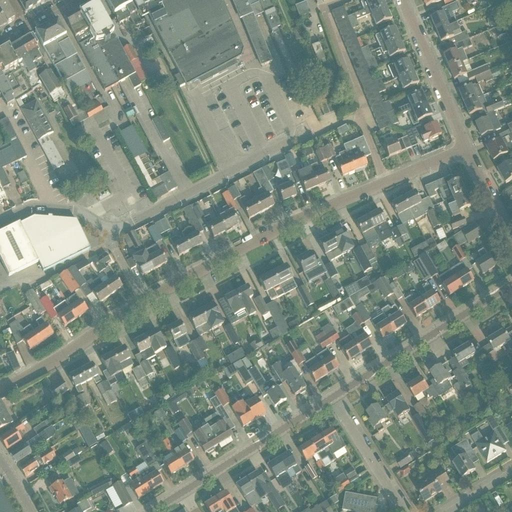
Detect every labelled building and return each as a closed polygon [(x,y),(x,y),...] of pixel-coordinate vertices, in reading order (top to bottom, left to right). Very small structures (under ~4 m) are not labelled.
[(0,0),(0,14),(7,25),(15,20),(2,0),(0,0)] [(16,0),(25,14),(50,0),(16,0)] [(135,28),(144,23),(146,22),(145,20),(140,22),(128,0),(105,0),(119,25),(130,19),(135,28)] [(131,0),(134,4),(141,18),(148,14),(149,14),(145,4),(154,0),(131,0)] [(154,0),(145,4),(149,14),(148,14),(184,87),(235,60),(206,5),(203,0),(154,0)] [(221,0),(217,0),(206,5),(235,60),(240,58),(241,55),(243,50),(221,0)] [(242,19),(261,66),(261,67),(268,64),(254,30),(240,0),(231,0),(239,18),(242,19)] [(240,0),(254,30),(268,64),(272,62),(254,18),(263,14),(258,4),(256,0),(240,0)] [(267,0),(256,0),(258,4),(263,14),(271,32),(280,28),(267,0)] [(367,17),(371,15),(385,9),(381,0),(372,0),(366,3),(365,0),(362,0),(360,1),(364,10),(367,17)] [(435,18),(431,19),(436,31),(449,25),(456,22),(452,14),(458,11),(455,4),(433,14),(435,18)] [(133,90),(142,85),(130,64),(129,64),(122,51),(123,50),(103,14),(98,5),(80,15),(79,13),(80,13),(79,12),(78,13),(77,11),(87,31),(95,43),(102,57),(103,57),(107,63),(119,83),(127,78),(133,90)] [(343,8),(331,13),(334,19),(346,14),(343,8)] [(390,21),(385,9),(371,15),(376,27),(390,21)] [(104,92),(119,83),(107,63),(103,57),(102,57),(95,43),(87,31),(77,11),(64,19),(93,71),(104,92)] [(346,14),(334,19),(336,25),(348,20),(347,18),(346,14)] [(348,20),(350,24),(356,21),(354,15),(347,18),(348,20)] [(488,28),(496,27),(495,19),(487,20),(488,28)] [(350,24),(348,20),(336,25),(339,31),(350,26),(350,24)] [(85,71),(62,30),(58,22),(57,21),(34,33),(35,34),(39,42),(63,83),(85,71)] [(356,21),(350,24),(350,26),(352,30),(359,27),(356,21)] [(466,33),(461,35),(456,22),(455,23),(449,25),(436,31),(442,43),(448,41),(451,48),(455,46),(454,46),(469,39),(466,33)] [(350,26),(339,31),(341,37),(353,32),(352,30),(350,26)] [(502,27),(494,30),(498,38),(505,35),(502,27)] [(149,28),(141,32),(145,39),(148,37),(150,41),(155,39),(149,28)] [(380,49),(399,41),(394,29),(380,35),(374,37),(380,49)] [(353,32),(341,37),(343,43),(355,38),(353,32)] [(29,37),(18,43),(35,72),(45,66),(37,53),(39,53),(35,46),(38,45),(32,36),(29,37)] [(358,44),(355,38),(343,43),(346,49),(358,44)] [(463,51),(472,47),(469,39),(454,46),(455,46),(457,51),(444,57),(449,69),(467,61),(463,51)] [(404,53),(399,41),(380,49),(382,54),(387,52),(390,59),(404,53)] [(18,43),(8,50),(20,71),(26,81),(32,91),(40,86),(33,73),(35,72),(18,43)] [(358,44),(346,49),(348,55),(360,50),(358,44)] [(129,47),(123,50),(122,51),(129,64),(130,64),(136,60),(129,47)] [(363,56),(370,53),(367,48),(361,50),(363,56)] [(8,50),(0,54),(0,70),(1,70),(3,74),(2,74),(5,79),(3,79),(11,94),(18,90),(11,76),(20,71),(8,50)] [(361,50),(360,50),(348,55),(351,60),(363,56),(361,50)] [(363,56),(365,62),(372,59),(370,53),(363,56)] [(363,56),(351,60),(353,66),(365,62),(363,56)] [(392,65),(387,67),(393,81),(398,79),(412,73),(410,68),(412,68),(409,61),(408,62),(407,61),(398,65),(393,67),(392,65)] [(487,66),(472,72),(467,61),(449,69),(454,81),(467,76),(469,82),(475,79),(485,74),(490,73),(487,66)] [(368,68),(365,62),(353,66),(356,72),(368,68)] [(368,68),(356,72),(358,78),(370,73),(368,68)] [(0,94),(1,97),(7,106),(10,104),(13,102),(11,97),(13,96),(11,94),(3,79),(5,79),(2,74),(3,74),(1,70),(0,70),(0,94)] [(64,96),(50,72),(39,78),(49,97),(51,96),(54,101),(64,96)] [(372,79),(370,73),(358,78),(360,84),(372,79)] [(403,91),(408,89),(417,85),(412,73),(398,79),(403,91)] [(475,79),(477,84),(485,80),(486,83),(493,80),(490,73),(485,74),(475,79)] [(372,79),(360,84),(363,90),(375,85),(374,83),(372,79)] [(376,88),(382,85),(380,80),(374,83),(375,85),(376,88)] [(376,88),(375,85),(363,90),(365,96),(377,91),(376,88)] [(377,91),(378,94),(385,92),(382,85),(376,88),(377,91)] [(459,92),(464,105),(483,97),(478,85),(476,86),(475,85),(472,87),(468,88),(459,92)] [(377,91),(365,96),(367,102),(379,97),(378,94),(377,91)] [(412,111),(426,105),(424,101),(426,100),(423,93),(421,94),(421,93),(407,99),(409,105),(399,109),(401,115),(407,113),(412,111)] [(381,103),(379,97),(367,102),(370,108),(381,103)] [(469,117),(479,113),(482,111),(482,110),(486,108),(489,115),(494,113),(494,112),(504,108),(504,107),(507,106),(504,99),(501,101),(501,99),(487,105),(483,97),(464,105),(469,117)] [(335,112),(330,99),(319,104),(324,116),(335,112)] [(64,166),(52,143),(51,143),(47,136),(52,133),(36,101),(24,108),(19,100),(16,101),(20,110),(41,149),(53,171),(64,166)] [(97,102),(83,110),(88,118),(102,111),(97,102)] [(381,103),(370,108),(372,113),(384,109),(381,103)] [(428,109),(426,105),(412,111),(407,113),(413,126),(418,124),(417,123),(431,117),(432,116),(429,109),(428,109)] [(82,108),(74,112),(71,106),(63,110),(72,127),(73,127),(88,119),(82,108)] [(133,125),(141,122),(135,109),(128,113),(133,125)] [(386,115),(384,109),(372,113),(375,119),(386,115)] [(389,121),(396,118),(393,112),(386,115),(389,121)] [(481,138),(491,134),(501,129),(496,117),(494,113),(489,115),(486,116),(488,120),(476,125),(481,138)] [(386,115),(375,119),(377,125),(389,121),(386,115)] [(163,143),(169,140),(157,118),(151,121),(163,143)] [(396,118),(389,121),(391,127),(398,124),(396,118)] [(0,122),(0,126),(8,142),(11,149),(18,162),(26,158),(6,119),(4,121),(0,122)] [(391,127),(389,121),(377,125),(380,132),(391,127)] [(428,141),(441,136),(436,124),(424,129),(426,134),(420,137),(423,143),(428,141)] [(348,131),(345,126),(336,131),(339,136),(348,131)] [(133,159),(142,155),(146,152),(132,127),(126,130),(119,134),(133,159)] [(405,133),(407,138),(411,148),(417,146),(413,137),(411,131),(405,133)] [(502,163),(510,158),(508,154),(506,150),(507,149),(508,149),(508,146),(508,145),(511,143),(508,137),(496,144),(487,148),(494,162),(499,159),(502,163)] [(363,159),(370,156),(363,138),(362,138),(353,142),(343,146),(346,152),(354,172),(366,167),(363,159)] [(411,148),(407,138),(395,142),(395,141),(392,142),(383,146),(388,158),(400,153),(411,148)] [(0,147),(0,154),(11,149),(8,142),(4,144),(5,145),(0,147)] [(327,161),(335,157),(330,146),(322,150),(327,161)] [(0,170),(6,168),(18,162),(11,149),(0,154),(0,170)] [(309,149),(304,151),(306,157),(312,155),(309,149)] [(320,164),(327,161),(322,150),(315,153),(320,164)] [(342,177),(354,172),(346,152),(338,155),(340,158),(335,160),(338,168),(342,177)] [(284,158),(286,161),(289,169),(296,166),(295,163),(292,155),(284,158)] [(289,169),(286,161),(275,166),(284,187),(277,190),(283,203),(296,197),(290,185),(294,184),(290,174),(291,174),(289,169)] [(506,184),(511,181),(511,163),(507,166),(498,171),(506,184)] [(309,168),(309,169),(312,177),(317,188),(330,183),(326,173),(322,166),(317,168),(316,165),(309,168)] [(261,170),(261,171),(266,180),(267,183),(273,179),(267,167),(265,168),(261,170)] [(317,188),(312,177),(309,169),(303,172),(302,170),(291,174),(296,185),(301,183),(305,193),(317,188)] [(266,180),(261,171),(261,170),(253,174),(260,189),(258,191),(261,198),(254,202),(261,214),(273,207),(267,195),(273,192),(267,183),(266,180)] [(159,178),(162,183),(168,194),(177,189),(168,173),(159,178)] [(430,186),(424,188),(428,197),(428,198),(429,199),(435,197),(433,192),(438,190),(443,202),(444,202),(452,199),(464,194),(459,181),(453,183),(451,177),(430,186)] [(156,201),(168,194),(162,183),(150,190),(156,201)] [(240,198),(234,187),(227,191),(233,202),(240,198)] [(402,199),(408,210),(415,207),(419,214),(424,211),(414,193),(402,199)] [(458,212),(470,207),(464,194),(452,199),(444,202),(451,218),(460,215),(458,212)] [(254,202),(248,205),(244,198),(239,201),(249,220),(261,214),(254,202)] [(219,220),(225,233),(238,226),(231,214),(237,211),(231,199),(225,202),(227,207),(222,209),(226,217),(219,220)] [(391,205),(396,214),(401,223),(406,221),(402,214),(408,210),(402,199),(391,205)] [(192,209),(198,220),(204,217),(198,206),(192,209)] [(189,207),(182,211),(192,229),(189,230),(189,233),(188,235),(190,238),(184,240),(190,251),(202,245),(197,236),(203,233),(189,207)] [(433,229),(440,226),(434,211),(427,214),(433,229)] [(367,218),(373,229),(379,225),(383,233),(389,230),(383,220),(379,212),(367,218)] [(213,239),(225,233),(219,220),(212,224),(209,217),(203,220),(213,239)] [(38,262),(43,272),(90,249),(76,221),(34,218),(20,225),(19,224),(0,233),(0,259),(8,277),(38,262)] [(365,242),(370,240),(377,236),(373,229),(367,218),(355,224),(365,242)] [(463,219),(450,224),(453,231),(458,229),(461,232),(467,229),(465,226),(466,225),(463,219)] [(164,220),(154,225),(154,227),(159,236),(170,230),(164,220)] [(461,232),(460,233),(468,245),(482,236),(475,224),(467,229),(461,232)] [(403,243),(409,240),(402,226),(396,229),(400,238),(403,243)] [(162,241),(159,236),(154,227),(147,230),(152,239),(155,244),(162,241)] [(400,238),(396,229),(390,232),(394,241),(400,238)] [(353,250),(348,239),(343,230),(331,237),(341,256),(353,250)] [(443,243),(449,241),(446,231),(439,234),(443,243)] [(141,247),(136,237),(130,240),(135,250),(141,247)] [(329,263),(337,258),(341,256),(331,237),(318,243),(329,263)] [(190,251),(184,240),(178,244),(175,238),(170,241),(174,248),(178,257),(190,251)] [(432,239),(426,242),(430,249),(436,246),(432,239)] [(439,249),(442,254),(451,250),(448,244),(439,249)] [(368,262),(374,259),(366,245),(361,248),(368,262)] [(156,246),(151,249),(144,252),(154,271),(166,264),(160,253),(156,246)] [(452,250),(454,254),(459,263),(466,259),(459,247),(452,250)] [(368,263),(368,262),(361,248),(353,252),(364,273),(371,269),(368,263)] [(475,264),(477,267),(482,276),(494,268),(487,257),(482,250),(477,254),(481,260),(475,264)] [(126,262),(131,270),(136,267),(142,277),(154,271),(144,252),(138,256),(126,262)] [(309,254),(296,261),(308,283),(320,276),(319,275),(325,272),(326,274),(327,274),(324,268),(320,260),(314,264),(309,254)] [(109,282),(103,286),(110,297),(122,288),(108,268),(105,269),(103,266),(110,261),(105,255),(92,263),(99,274),(102,272),(109,282)] [(431,279),(425,269),(419,260),(413,264),(425,283),(431,279)] [(85,261),(79,264),(83,270),(89,266),(86,262),(85,261)] [(331,264),(324,268),(327,274),(330,279),(337,276),(331,264)] [(409,264),(402,268),(406,275),(413,271),(409,264)] [(450,271),(454,278),(461,289),(473,282),(462,264),(450,271)] [(431,279),(437,275),(430,265),(425,269),(431,279)] [(272,274),(283,295),(283,296),(296,289),(291,280),(292,279),(290,276),(285,267),(272,274)] [(60,276),(59,277),(72,295),(80,289),(74,281),(71,277),(67,271),(60,276)] [(78,272),(71,277),(74,281),(80,289),(86,298),(92,294),(99,304),(110,297),(103,286),(97,290),(92,283),(91,281),(86,284),(78,272)] [(259,281),(264,290),(270,302),(283,295),(272,274),(259,281)] [(461,289),(454,278),(447,282),(443,275),(438,279),(444,288),(449,297),(461,289)] [(389,287),(388,287),(383,278),(383,279),(378,282),(377,282),(375,283),(385,299),(393,294),(389,287)] [(360,286),(365,293),(374,286),(369,279),(360,286)] [(329,280),(324,283),(333,300),(315,309),(318,315),(340,303),(342,303),(340,299),(339,300),(339,299),(329,280)] [(397,300),(402,297),(394,284),(389,287),(393,294),(397,300)] [(420,300),(427,311),(439,304),(428,285),(427,286),(426,284),(421,287),(426,296),(420,300)] [(236,293),(245,311),(248,318),(254,314),(247,300),(252,297),(247,287),(246,288),(244,286),(241,288),(241,290),(236,293)] [(307,307),(313,304),(304,287),(298,289),(307,307)] [(32,291),(30,292),(45,313),(52,308),(39,288),(33,292),(32,291)] [(30,292),(24,296),(30,304),(32,307),(38,317),(45,313),(30,292)] [(245,311),(236,293),(230,296),(228,295),(225,297),(225,299),(224,299),(229,309),(223,312),(230,325),(237,322),(235,317),(240,314),(245,311)] [(64,303),(63,303),(75,320),(87,312),(80,302),(75,295),(70,299),(64,303)] [(415,319),(427,311),(420,300),(414,304),(410,297),(404,301),(415,319)] [(262,317),(268,313),(260,298),(253,301),(262,317)] [(348,300),(343,303),(347,311),(352,308),(348,300)] [(75,320),(63,303),(53,311),(57,317),(64,328),(75,320)] [(289,332),(274,304),(266,308),(277,328),(282,337),(289,332)] [(213,305),(200,312),(210,331),(211,331),(217,328),(223,325),(218,314),(213,305)] [(370,320),(361,305),(355,309),(364,323),(370,320)] [(380,312),(382,315),(383,315),(394,333),(406,325),(394,307),(390,310),(387,307),(380,312)] [(355,309),(347,313),(357,328),(364,323),(355,309)] [(200,312),(188,318),(193,327),(198,337),(205,334),(210,331),(200,312)] [(382,340),(394,333),(383,315),(382,315),(376,319),(370,323),(382,340)] [(39,329),(33,333),(41,344),(52,336),(47,327),(41,319),(35,323),(39,329)] [(23,341),(24,343),(29,351),(41,344),(33,333),(29,326),(22,331),(20,328),(16,321),(8,326),(12,335),(17,346),(23,341)] [(295,321),(288,325),(291,331),(298,327),(295,321)] [(167,330),(171,339),(173,342),(177,349),(184,345),(190,342),(179,323),(167,330)] [(320,330),(323,333),(330,345),(339,339),(332,328),(331,328),(329,324),(320,330)] [(233,347),(239,343),(230,325),(224,328),(233,347)] [(277,328),(269,333),(272,338),(273,341),(282,337),(277,328)] [(494,352),(507,344),(511,351),(511,329),(511,328),(511,329),(505,332),(504,331),(487,341),(492,350),(494,352)] [(360,355),(372,347),(361,329),(356,332),(360,339),(353,343),(360,355)] [(154,355),(161,352),(166,349),(161,340),(156,331),(145,337),(154,355)] [(323,333),(315,338),(322,350),(330,345),(323,333)] [(142,361),(148,358),(154,355),(145,337),(133,343),(138,352),(142,361)] [(360,355),(353,343),(349,337),(337,344),(348,362),(354,358),(356,360),(361,357),(359,355),(360,355)] [(195,342),(201,354),(207,351),(201,339),(195,342)] [(455,359),(449,363),(455,373),(453,374),(459,384),(463,391),(464,391),(471,386),(461,369),(459,365),(481,351),(480,350),(475,341),(452,355),(455,359)] [(204,359),(201,354),(195,342),(187,346),(197,363),(204,359)] [(121,372),(128,368),(133,365),(128,357),(124,348),(112,354),(121,372)] [(297,348),(288,353),(289,354),(293,360),(293,361),(297,367),(305,362),(297,348)] [(171,349),(165,353),(172,366),(174,371),(176,369),(181,367),(178,362),(171,349)] [(233,355),(226,359),(230,366),(238,362),(245,357),(240,350),(233,355)] [(338,369),(333,360),(327,350),(315,357),(327,376),(338,369)] [(13,353),(6,355),(10,365),(14,374),(20,370),(16,361),(13,353)] [(106,357),(101,360),(105,369),(107,371),(102,374),(106,382),(110,388),(117,384),(113,376),(115,375),(121,372),(112,354),(111,355),(109,354),(106,356),(106,357)] [(327,376),(315,357),(303,365),(303,366),(309,375),(314,384),(327,376)] [(279,363),(271,368),(279,380),(283,378),(294,396),(298,394),(299,395),(304,392),(303,391),(305,389),(298,378),(302,375),(297,367),(293,361),(282,368),(279,363)] [(139,368),(145,378),(153,374),(146,362),(138,366),(139,368)] [(240,362),(224,372),(228,379),(237,373),(246,387),(253,382),(247,373),(243,367),(240,362)] [(95,385),(100,383),(97,377),(98,377),(96,374),(91,365),(79,371),(86,383),(92,380),(95,385)] [(434,388),(433,388),(435,392),(439,398),(442,402),(448,398),(446,394),(453,389),(448,382),(451,379),(447,372),(445,373),(441,367),(430,373),(434,380),(430,383),(434,388)] [(147,384),(144,378),(145,378),(139,368),(132,372),(137,382),(141,388),(147,384)] [(267,396),(274,408),(285,401),(277,388),(272,380),(265,384),(255,368),(247,373),(253,382),(263,398),(267,396)] [(80,386),(86,383),(79,371),(68,377),(78,394),(82,392),(80,386)] [(433,388),(429,391),(422,379),(407,388),(414,399),(422,394),(427,401),(432,398),(434,401),(439,398),(435,392),(433,388)] [(68,391),(61,381),(48,390),(55,400),(68,391)] [(107,406),(117,401),(110,388),(106,382),(97,387),(107,406)] [(463,391),(459,384),(453,387),(464,404),(469,401),(463,391)] [(170,386),(165,389),(170,398),(174,395),(170,386)] [(471,386),(464,391),(470,401),(478,396),(471,386)] [(211,392),(215,398),(222,409),(231,404),(222,390),(220,392),(218,388),(211,392)] [(190,389),(185,391),(189,397),(193,395),(190,389)] [(119,396),(123,405),(129,403),(124,393),(119,396)] [(399,393),(386,401),(392,409),(393,412),(398,419),(405,415),(410,412),(404,402),(399,393)] [(78,412),(89,405),(84,395),(72,401),(78,412)] [(160,405),(169,399),(167,395),(158,401),(160,405)] [(176,396),(171,399),(175,405),(180,402),(176,396)] [(254,421),(265,415),(253,396),(249,399),(248,397),(241,400),(246,409),(247,410),(254,421)] [(227,417),(222,409),(215,398),(210,402),(215,410),(214,411),(218,416),(221,421),(227,417)] [(0,400),(0,429),(7,426),(3,420),(9,417),(0,401),(0,400)] [(242,429),(254,421),(247,410),(246,409),(242,403),(231,410),(242,429)] [(420,405),(414,408),(419,416),(420,419),(427,415),(420,405)] [(378,434),(384,430),(380,424),(387,420),(383,415),(378,406),(367,413),(371,420),(369,421),(374,428),(375,428),(378,434)] [(140,408),(133,412),(137,418),(144,415),(140,408)] [(485,410),(480,413),(483,418),(488,415),(485,410)] [(45,411),(35,416),(38,423),(48,418),(45,411)] [(81,411),(73,416),(78,425),(86,420),(81,411)] [(166,411),(158,415),(161,422),(169,419),(166,411)] [(221,421),(218,416),(205,424),(207,428),(218,446),(232,437),(223,423),(222,424),(221,421)] [(419,416),(412,420),(423,439),(430,435),(420,419),(419,416)] [(493,416),(485,421),(488,425),(495,420),(493,416)] [(44,423),(32,430),(37,437),(44,432),(48,430),(51,427),(47,420),(44,423)] [(409,420),(399,425),(404,435),(415,430),(409,420)] [(186,421),(178,425),(180,428),(181,430),(181,431),(187,440),(188,440),(186,437),(193,433),(186,421)] [(91,423),(86,425),(89,431),(94,428),(91,423)] [(22,441),(20,439),(23,437),(21,433),(20,433),(19,432),(20,431),(21,432),(24,430),(20,424),(18,425),(10,430),(11,432),(0,439),(0,441),(7,451),(22,441)] [(131,424),(125,428),(129,435),(135,431),(131,424)] [(78,431),(88,449),(97,444),(86,426),(78,431)] [(471,438),(482,455),(487,464),(501,455),(500,453),(504,450),(503,447),(509,443),(504,434),(500,427),(492,432),(494,434),(483,440),(479,433),(471,438)] [(174,432),(182,443),(187,440),(181,431),(181,430),(180,428),(174,432)] [(218,446),(207,428),(198,433),(194,435),(193,436),(194,436),(204,454),(206,453),(208,454),(213,451),(213,449),(218,446)] [(331,430),(330,431),(329,429),(324,432),(325,434),(320,437),(332,456),(344,448),(344,449),(345,448),(339,439),(339,440),(338,441),(331,430)] [(50,440),(44,432),(37,437),(18,450),(9,456),(16,465),(24,459),(31,455),(29,452),(41,443),(46,451),(49,450),(52,448),(55,446),(51,439),(50,440)] [(149,452),(151,451),(156,448),(151,439),(150,440),(148,436),(141,440),(149,452)] [(335,461),(332,456),(320,437),(309,444),(320,463),(327,459),(330,464),(335,461)] [(104,439),(98,443),(99,446),(105,457),(113,452),(106,442),(104,439)] [(166,449),(171,446),(167,441),(165,442),(162,443),(166,449)] [(453,464),(457,471),(462,479),(475,471),(467,458),(474,454),(466,441),(459,445),(451,450),(454,454),(458,461),(453,464)] [(324,468),(320,463),(309,444),(298,451),(305,463),(313,458),(316,464),(315,465),(319,471),(324,468)] [(170,476),(182,469),(172,454),(174,452),(171,446),(166,449),(170,455),(161,461),(163,465),(165,468),(170,476)] [(193,462),(188,453),(183,446),(174,452),(172,454),(182,469),(193,462)] [(49,450),(46,451),(19,469),(25,479),(33,473),(38,470),(36,466),(41,462),(44,466),(55,459),(52,454),(55,453),(52,448),(49,450)] [(70,451),(57,459),(61,465),(68,461),(74,457),(81,453),(78,448),(71,452),(70,451)] [(288,453),(277,460),(286,473),(290,480),(296,476),(300,473),(293,462),(288,453)] [(400,469),(409,464),(416,459),(411,453),(407,456),(407,455),(404,457),(396,462),(400,469)] [(155,474),(160,471),(153,458),(147,462),(150,467),(145,470),(137,475),(149,493),(162,485),(157,476),(155,474)] [(277,460),(267,466),(272,475),(279,486),(283,484),(284,487),(292,483),(290,480),(286,473),(277,460)] [(309,466),(304,469),(312,481),(317,478),(309,466)] [(409,466),(400,472),(403,478),(410,474),(409,472),(411,471),(410,470),(411,469),(409,466)] [(138,500),(149,493),(137,475),(133,468),(132,468),(127,472),(126,473),(133,484),(129,486),(133,492),(138,500)] [(343,473),(348,481),(356,477),(351,469),(343,473)] [(449,481),(443,473),(442,470),(431,476),(433,479),(416,489),(421,497),(419,498),(419,499),(420,501),(422,502),(424,501),(425,502),(442,492),(439,487),(449,481)] [(251,474),(245,478),(259,501),(266,497),(270,502),(272,500),(279,510),(285,507),(270,484),(265,487),(257,473),(252,476),(251,474)] [(57,478),(49,483),(51,488),(49,489),(52,495),(53,494),(60,506),(68,501),(70,500),(78,496),(70,480),(62,484),(59,477),(57,478)] [(240,483),(236,486),(241,495),(248,506),(250,509),(254,506),(255,508),(261,504),(259,501),(245,478),(239,482),(240,483)] [(349,486),(345,479),(334,487),(338,493),(345,488),(349,486)] [(109,480),(102,484),(105,490),(112,487),(109,480)] [(132,504),(127,495),(121,482),(112,487),(118,499),(123,508),(132,504)] [(95,488),(89,491),(92,497),(98,494),(95,488)] [(225,493),(214,499),(222,511),(237,511),(231,501),(225,493)] [(378,511),(379,508),(374,507),(375,499),(345,494),(342,511),(346,511),(378,511)] [(333,496),(325,502),(329,508),(338,503),(333,496)] [(222,511),(214,499),(204,506),(208,511),(222,511)] [(309,511),(331,511),(325,502),(311,511),(309,508),(307,509),(308,509),(309,511)] [(79,511),(75,511),(85,511),(86,511),(82,503),(76,506),(79,511)]
